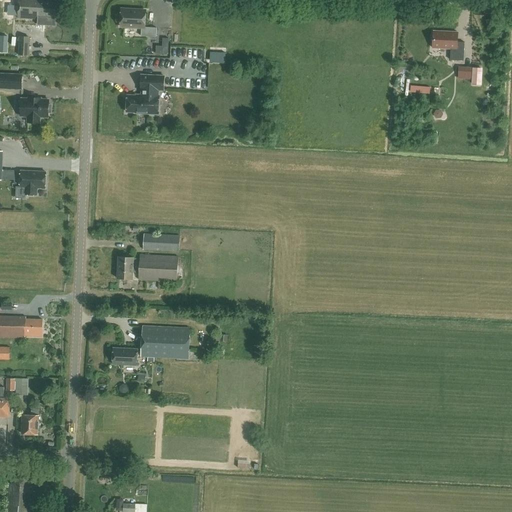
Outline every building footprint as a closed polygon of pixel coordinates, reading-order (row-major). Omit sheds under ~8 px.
[(58,17),(58,0),(18,0),(18,19),(45,20),(46,17),(58,17)] [(121,9),(120,26),(142,27),(141,36),(156,37),(157,28),(145,27),(146,11),(121,9)] [(450,60),(464,61),(465,42),(457,42),(458,32),(433,31),(433,48),(451,49),(450,60)] [(20,38),(20,56),(30,56),(30,38),(20,38)] [(167,43),(155,42),(154,51),(167,52),(167,43)] [(474,68),(474,84),(482,84),(482,68),(474,68)] [(0,88),(22,89),(22,75),(0,74),(0,88)] [(141,75),(141,89),(144,89),(143,95),(136,95),(136,96),(127,95),(127,112),(135,112),(135,113),(159,114),(159,96),(158,96),(159,90),(164,90),(164,76),(141,75)] [(21,99),(20,116),(28,116),(28,123),(40,123),(40,117),(48,117),(49,112),(51,113),(52,105),(49,105),(49,100),(41,100),(41,98),(29,97),(29,99),(21,99)] [(436,115),(444,114),(443,107),(435,108),(436,115)] [(37,188),(45,188),(46,172),(21,171),(20,187),(26,187),(25,194),(37,195),(37,188)] [(179,252),(180,236),(145,234),(143,250),(179,252)] [(177,282),(179,257),(141,255),(140,261),(134,260),(134,258),(118,257),(117,278),(133,279),(134,270),(139,270),(139,279),(177,282)] [(42,337),(43,320),(26,319),(26,317),(0,315),(0,337),(25,338),(25,336),(42,337)] [(190,328),(142,326),(141,356),(148,357),(148,361),(154,361),(154,357),(189,359),(190,328)] [(0,359),(10,360),(10,347),(0,346),(0,359)] [(137,365),(138,349),(114,348),(113,364),(137,365)] [(6,390),(15,391),(15,399),(28,399),(29,379),(16,378),(16,379),(7,379),(6,390)] [(0,415),(9,416),(9,399),(4,399),(4,387),(0,386),(0,415)] [(39,434),(40,416),(39,416),(39,407),(32,407),(31,415),(23,415),(22,433),(39,434)] [(33,511),(34,499),(30,499),(31,480),(11,478),(11,484),(8,483),(7,496),(6,495),(4,511),(33,511)] [(128,511),(146,511),(147,505),(135,504),(124,503),(123,511),(128,511)]
